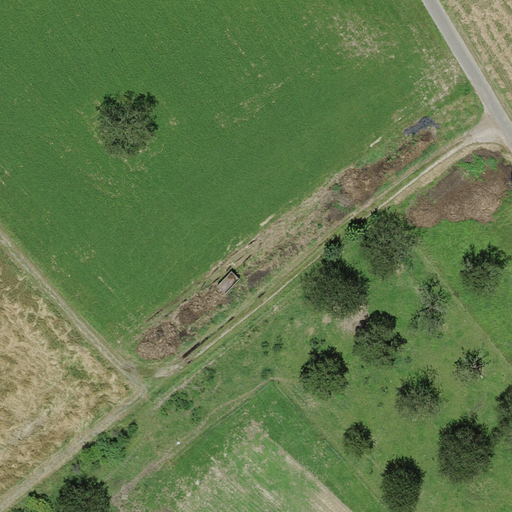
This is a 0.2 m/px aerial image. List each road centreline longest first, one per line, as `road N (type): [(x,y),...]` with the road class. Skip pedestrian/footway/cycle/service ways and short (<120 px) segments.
road 1 (track): [(490,110),(169,372),(110,359),(0,234)]
road 2 (track): [(425,0),(511,140)]
